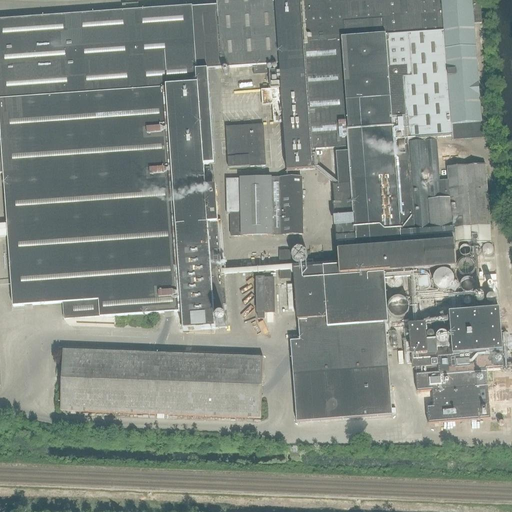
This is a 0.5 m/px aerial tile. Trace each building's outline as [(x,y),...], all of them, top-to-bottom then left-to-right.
[(216,0),(218,12),(201,13),(193,13),(192,7),(0,20),(0,121),(2,144),(2,145),(4,174),(4,175),(7,225),(8,238),(13,307),(63,304),(64,321),(100,318),(161,314),(182,312),(183,332),(215,329),(214,317),(225,316),(218,224),(216,188),(205,189),(204,166),(214,165),(208,70),(220,69),(253,67),(254,76),(270,75),(271,90),(261,91),(262,107),(272,106),(274,125),(284,124),(287,165),(287,172),(312,171),(311,151),(348,148),(348,138),(349,137),(350,149),(334,151),(337,186),(333,187),(335,207),(335,212),(335,213),(336,217),(335,217),(335,218),(336,218),(336,223),(337,234),(337,238),(337,242),(338,258),(339,267),(323,268),(313,269),(313,261),(304,262),(305,269),(294,270),(294,271),(298,321),(300,342),(290,342),(296,423),(392,416),(385,325),(388,324),(384,273),(456,268),(454,244),(474,243),(474,245),(481,245),(491,244),(490,229),(485,165),(484,165),(484,166),(475,166),(473,166),(467,167),(466,167),(448,168),(447,168),(448,182),(439,183),(436,138),(452,137),(453,141),(483,139),(483,135),(474,24),(482,23),(480,0),(216,0)] [(266,166),(263,126),(226,128),(229,169),(266,166)] [(303,235),(302,178),(226,180),(227,215),(230,215),(231,215),(231,236),(231,237),(303,235)] [(0,238),(8,238),(7,225),(0,225),(0,238)] [(279,251),(280,279),(291,279),(290,251),(279,251)] [(449,287),(458,286),(457,278),(448,279),(449,287)] [(274,279),(256,279),(256,280),(257,280),(257,313),(257,314),(258,314),(258,320),(264,320),(264,314),(274,313),(273,280),(274,280),(274,279)] [(504,370),(503,352),(500,311),(450,315),(453,356),(437,357),(436,339),(426,340),(425,326),(410,327),(412,362),(413,364),(412,364),(413,367),(413,368),(416,368),(417,376),(416,376),(417,393),(432,392),(433,407),(426,408),(428,425),(490,420),(486,371),(504,370)] [(260,419),(263,359),(63,351),(60,412),(260,419)]
